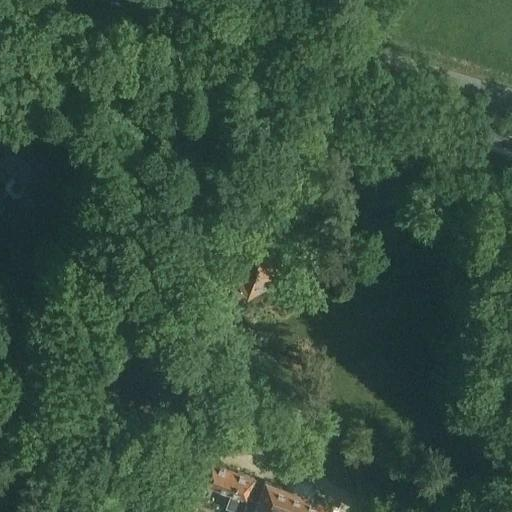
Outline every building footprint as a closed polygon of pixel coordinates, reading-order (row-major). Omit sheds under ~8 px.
[(36,154),(35,155),(20,139),(0,157),(0,159),(28,189),(50,168),(36,154)] [(247,295),(278,276),(251,231),(220,250),(247,295)] [(198,368),(175,325),(150,338),(173,381),(198,368)] [(255,478),(209,461),(202,480),(232,491),(227,504),(242,510),(255,478)] [(290,481),(286,491),(266,483),(254,511),(322,511),(325,505),(311,500),(314,490),(311,485),(295,479),(290,481)]
